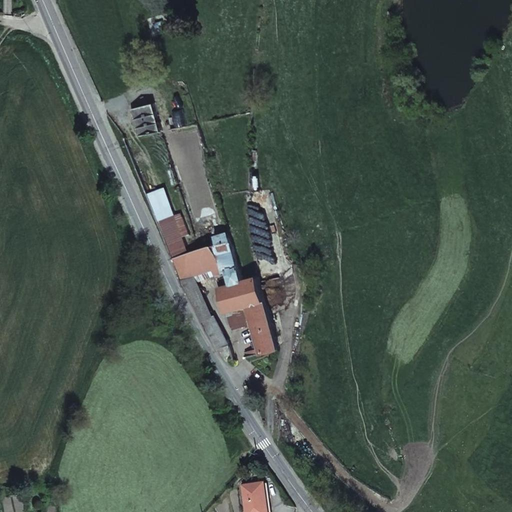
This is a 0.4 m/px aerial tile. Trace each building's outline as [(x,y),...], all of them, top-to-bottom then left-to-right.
[(132,109),(140,135),(162,131),(154,102),(132,109)] [(231,285),(243,281),(229,231),(216,236),(218,244),(214,245),(220,256),(224,274),(228,273),(231,285)] [(214,245),(200,250),(175,258),(174,258),(180,278),(192,276),(194,275),(214,269),(216,277),(224,274),(220,256),(214,245)] [(206,329),(213,325),(192,276),(180,278),(182,285),(206,329)] [(279,349),(260,282),(259,277),(243,281),(231,285),(220,287),(232,330),(253,324),(258,341),(253,342),(255,350),(245,352),(247,358),(279,349)] [(217,350),(229,347),(216,324),(213,325),(206,329),(217,350)] [(272,511),(269,482),(243,485),(245,511),(272,511)]
